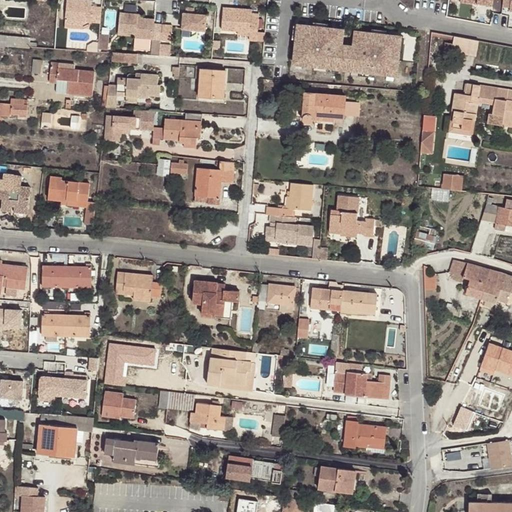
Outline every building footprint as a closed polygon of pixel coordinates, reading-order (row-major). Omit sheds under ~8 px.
[(102,17),(102,7),(92,7),(92,1),(83,0),(67,0),(66,20),(83,22),(101,23),(102,17)] [(511,0),(503,0),(503,6),(510,7),(510,11),(511,10),(511,0)] [(221,28),(237,29),(257,30),(258,12),(251,12),(251,8),(223,6),(221,28)] [(207,14),(183,12),(182,28),(206,30),(207,14)] [(161,42),(162,26),(155,25),(155,19),(144,19),(137,18),(138,13),(121,13),(119,33),(136,34),(136,37),(154,39),(153,54),(160,55),(161,42)] [(83,22),(66,20),(65,28),(82,29),(83,22)] [(343,28),(298,23),(293,61),(396,75),(400,36),(355,30),(353,45),(353,46),(356,46),(355,53),(337,51),(338,44),(341,44),(343,28)] [(173,27),(162,26),(161,42),(172,42),(173,27)] [(257,30),(237,29),(237,32),(248,33),(248,38),(256,39),(257,30)] [(433,44),(445,46),(446,34),(435,32),(433,44)] [(0,34),(0,43),(30,46),(31,37),(0,34)] [(446,34),(445,46),(452,47),(454,35),(446,34)] [(476,55),(479,40),(454,35),(452,47),(451,50),(476,55)] [(355,53),(356,46),(353,46),(353,45),(341,44),(338,44),(337,51),(355,53)] [(137,62),(137,53),(113,51),(112,60),(137,62)] [(32,72),(40,73),(41,60),(33,59),(32,72)] [(74,64),(52,62),(50,81),(57,82),(56,92),(93,94),(95,70),(74,69),(74,64)] [(226,69),(202,68),(201,79),(199,92),(214,93),(214,97),(224,98),(226,69)] [(107,106),(107,107),(117,107),(117,95),(127,95),(138,96),(138,93),(150,94),(159,95),(160,85),(158,85),(158,74),(142,73),(141,78),(118,77),(117,84),(109,83),(109,85),(107,106)] [(455,92),(452,110),(455,110),(453,127),(470,129),(473,114),(476,114),(477,102),(478,97),(495,99),(494,104),(493,113),(489,113),(488,122),(502,124),(503,119),(511,120),(511,89),(467,83),(465,94),(455,92)] [(311,123),(313,121),(314,115),(335,117),(344,118),(345,95),(305,92),(303,120),(304,121),(306,123),(309,123),(311,123)] [(11,103),(11,114),(27,115),(28,105),(24,104),(24,100),(12,99),(11,103)] [(0,114),(11,115),(11,114),(11,103),(0,102),(0,114)] [(105,125),(103,139),(116,139),(117,127),(131,127),(150,128),(152,110),(134,109),(134,116),(106,114),(105,125)] [(455,110),(452,110),(449,131),(473,135),(476,114),(473,114),(470,129),(453,127),(455,110)] [(51,124),(51,111),(43,111),(43,124),(51,124)] [(201,138),(202,113),(186,112),(186,120),(165,119),(165,127),(155,127),(155,129),(154,137),(161,137),(161,138),(181,140),(181,142),(197,143),(198,138),(201,138)] [(435,152),(436,114),(423,113),(422,152),(435,152)] [(131,132),(131,127),(117,127),(116,139),(122,140),(122,132),(131,132)] [(169,160),(160,159),(157,173),(168,174),(169,160)] [(180,163),(172,162),(171,171),(187,172),(188,164),(184,163),(184,160),(180,160),(180,163)] [(233,181),(234,161),(221,160),(220,169),(198,167),(196,196),(209,197),(209,202),(220,203),(222,180),(233,181)] [(16,203),(15,207),(29,209),(31,187),(21,186),(22,175),(5,173),(4,179),(0,178),(0,196),(3,197),(2,209),(12,210),(13,203),(16,203)] [(444,173),(442,188),(462,189),(463,175),(444,173)] [(77,199),(87,201),(89,182),(61,179),(61,176),(51,174),(48,198),(62,200),(68,201),(67,203),(77,204),(77,199)] [(310,209),(313,184),(291,182),(290,197),(289,208),(292,208),(310,209)] [(332,209),(330,233),(341,233),(341,229),(348,230),(348,232),(357,233),(364,233),(364,235),(373,236),(374,219),(366,218),(366,220),(356,220),(358,196),(348,195),(340,194),(338,194),(337,209),(332,209)] [(511,199),(507,198),(505,207),(491,204),(492,198),(488,197),(481,218),(496,221),(495,227),(504,229),(505,223),(511,224),(511,199)] [(85,223),(94,224),(97,201),(87,201),(87,206),(85,223)] [(267,206),(266,213),(271,214),(281,215),(282,207),(267,206)] [(291,216),(292,208),(289,208),(286,207),(282,207),(281,215),(291,216)] [(296,224),(296,216),(291,216),(281,215),(271,214),(270,221),(272,221),(271,226),(267,225),(267,234),(276,235),(276,238),(288,239),(288,242),(312,244),(314,225),(296,224)] [(419,225),(414,243),(432,248),(436,235),(429,234),(431,228),(419,225)] [(320,258),(327,259),(328,247),(320,247),(320,258)] [(454,273),(463,275),(467,262),(458,259),(454,273)] [(3,260),(0,260),(0,291),(2,292),(3,285),(3,282),(8,283),(8,285),(25,288),(28,266),(3,263),(3,260)] [(482,297),(491,268),(468,262),(467,262),(463,275),(471,278),(466,292),(482,297)] [(48,285),(68,286),(68,279),(68,265),(45,264),(44,278),(48,278),(48,285)] [(68,279),(68,286),(88,286),(88,279),(92,279),(91,265),(68,265),(68,279)] [(498,298),(505,273),(491,268),(482,297),(497,301),(498,298)] [(117,293),(125,294),(125,290),(135,291),(135,294),(144,295),(143,299),(151,300),(151,296),(160,296),(161,281),(153,281),(153,274),(119,271),(117,293)] [(511,274),(505,273),(498,298),(508,301),(511,290),(511,274)] [(437,274),(426,274),(426,286),(437,286),(437,274)] [(225,290),(225,287),(226,284),(218,283),(218,282),(196,280),(194,302),(204,303),(203,315),(215,316),(215,308),(225,309),(226,300),(233,300),(239,301),(240,291),(232,290),(225,290)] [(270,284),(260,283),(259,295),(258,301),(258,304),(257,308),(264,309),(265,304),(266,300),(268,301),(281,301),(293,303),(295,285),(270,283),(270,284)] [(342,308),(343,289),(314,286),(312,307),(332,309),(333,308),(342,308)] [(378,292),(343,289),(342,308),(341,310),(357,311),(376,313),(378,292)] [(215,308),(215,316),(232,317),(233,300),(226,300),(225,309),(215,308)] [(292,310),(293,303),(281,301),(280,309),(292,310)] [(67,326),(68,314),(44,313),(43,328),(47,328),(47,334),(67,335),(67,326)] [(92,314),(68,314),(67,326),(67,335),(88,335),(89,328),(91,329),(92,314)] [(309,319),(299,318),(298,336),(308,337),(309,319)] [(337,360),(339,333),(333,333),(331,359),(337,360)] [(489,342),(480,368),(493,373),(495,369),(511,374),(511,349),(500,345),(501,341),(496,340),(494,343),(489,342)] [(126,384),(129,362),(154,365),(156,346),(109,341),(105,382),(126,384)] [(165,350),(212,356),(213,346),(179,342),(166,341),(165,350)] [(212,356),(209,383),(220,385),(221,382),(245,384),(247,370),(251,370),(252,362),(253,351),(213,346),(212,356)] [(361,372),(362,363),(338,360),(335,390),(347,391),(346,394),(389,398),(392,375),(380,374),(379,381),(372,380),(367,379),(367,372),(361,372)] [(221,382),(220,385),(253,389),(255,362),(252,362),(251,370),(247,370),(245,384),(221,382)] [(65,371),(65,374),(38,374),(38,396),(87,397),(87,372),(65,371)] [(0,396),(22,399),(24,379),(0,376),(0,396)] [(160,405),(168,406),(169,390),(161,389),(160,405)] [(169,390),(168,406),(194,409),(196,393),(169,390)] [(106,391),(104,409),(121,410),(120,415),(134,416),(136,399),(124,397),(125,393),(106,391)] [(208,427),(225,429),(226,415),(220,415),(221,405),(197,402),(196,413),(193,412),(192,420),(202,421),(208,422),(208,427)] [(472,412),(461,407),(455,423),(465,427),(472,412)] [(121,410),(104,409),(103,416),(120,417),(120,415),(121,410)] [(78,428),(93,430),(93,426),(94,416),(43,412),(39,451),(75,455),(78,428)] [(225,429),(232,430),(233,416),(226,415),(225,429)] [(358,419),(347,418),(344,444),(367,447),(368,445),(368,442),(384,444),(386,425),(358,422),(358,419)] [(0,441),(8,441),(8,431),(7,432),(7,420),(0,419),(0,441)] [(201,428),(202,421),(192,420),(191,427),(201,428)] [(107,437),(106,449),(115,450),(115,454),(114,461),(136,463),(136,462),(137,457),(142,457),(143,453),(158,455),(159,441),(136,438),(135,440),(107,437)] [(511,448),(510,438),(488,442),(492,467),(511,464),(511,448)] [(461,450),(447,452),(449,460),(462,458),(461,450)] [(156,465),(158,455),(143,453),(142,457),(137,457),(136,462),(156,465)] [(251,479),(251,477),(252,473),(274,476),(274,480),(281,481),(283,463),(253,460),(253,458),(229,455),(227,476),(251,479)] [(322,466),(322,468),(321,475),(319,488),(354,492),(356,479),(357,470),(322,466)] [(15,494),(21,494),(20,511),(44,511),(45,495),(39,494),(39,485),(15,485),(15,494)] [(248,490),(235,488),(231,509),(243,511),(245,503),(262,506),(263,499),(247,496),(248,490)] [(290,489),(289,496),(301,498),(302,490),(290,489)] [(283,508),(285,495),(274,494),(274,499),(273,506),(283,508)] [(289,496),(287,496),(285,495),(283,508),(283,510),(298,511),(303,511),(305,507),(315,508),(316,500),(301,498),(289,496)] [(316,500),(315,508),(314,511),(345,511),(347,505),(316,500)] [(511,511),(511,501),(473,500),(472,511),(511,511)]
